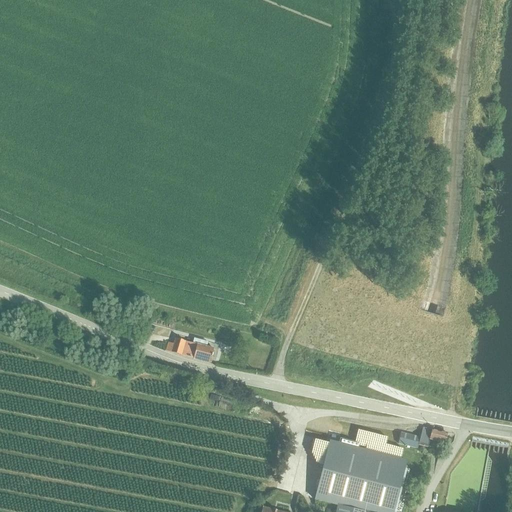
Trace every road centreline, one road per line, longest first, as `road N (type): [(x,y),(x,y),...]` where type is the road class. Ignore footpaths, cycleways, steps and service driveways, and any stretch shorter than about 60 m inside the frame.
road 1 (tertiary): [(464,424),(199,369),(0,291)]
road 2 (track): [(404,0),(382,106),(276,385)]
